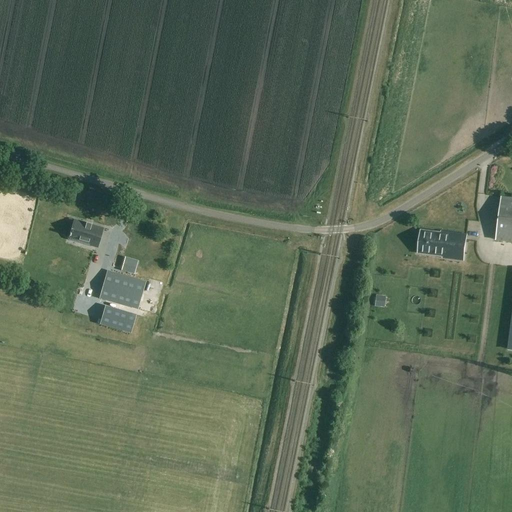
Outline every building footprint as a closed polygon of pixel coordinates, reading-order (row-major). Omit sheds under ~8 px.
[(511,242),(511,196),(501,196),(496,240),(511,242)] [(102,229),(74,221),(70,234),(79,237),(79,240),(91,244),(91,246),(95,247),(97,248),(103,229),(102,229)] [(142,246),(145,234),(129,229),(125,242),(116,239),(98,300),(137,310),(148,274),(137,272),(145,247),(142,246)] [(463,259),(466,237),(421,232),(418,253),(463,259)] [(444,290),(444,271),(421,271),(421,290),(444,290)] [(79,310),(86,289),(77,286),(70,307),(79,310)] [(375,296),(374,307),(385,308),(386,297),(375,296)] [(103,305),(98,325),(130,334),(136,315),(103,305)] [(408,334),(407,340),(420,342),(421,335),(408,334)]
